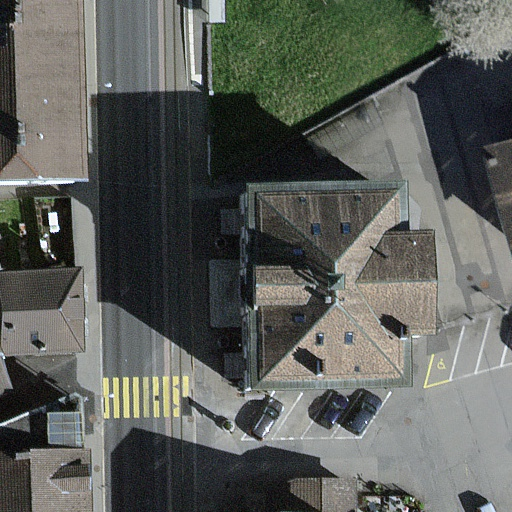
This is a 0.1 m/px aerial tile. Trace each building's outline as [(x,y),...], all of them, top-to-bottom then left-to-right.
[(0,0),(0,179),(72,176),(67,52),(65,0),(0,0)] [(511,143),(495,148),(511,204),(511,143)] [(381,246),(380,197),(230,200),(234,395),(383,392),(382,350),(416,349),(414,245),(381,246)] [(65,277),(0,278),(0,361),(67,360),(65,277)] [(81,511),(81,451),(0,452),(0,511),(81,511)]
